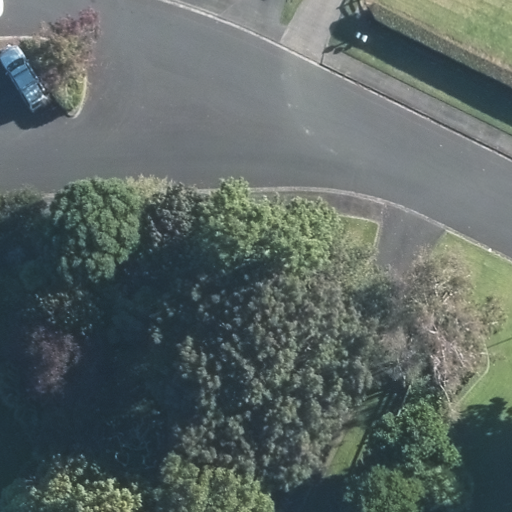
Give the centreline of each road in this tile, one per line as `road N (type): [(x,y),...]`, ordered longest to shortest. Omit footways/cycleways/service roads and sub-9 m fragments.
road 1 (residential): [(209,110),(315,129),(511,212)]
road 2 (residential): [(209,110),(195,82),(131,39),(0,13)]
road 3 (residential): [(0,155),(150,142),(183,134),(209,110)]
